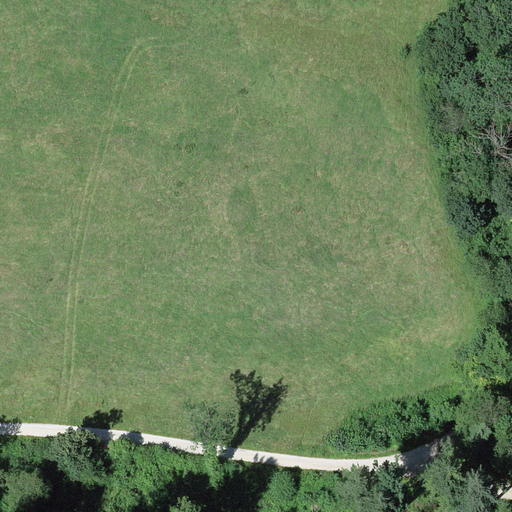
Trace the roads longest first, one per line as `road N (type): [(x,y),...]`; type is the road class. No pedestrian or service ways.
road 1 (track): [(0,427),(369,468),(511,428)]
road 2 (track): [(369,468),(511,487)]
